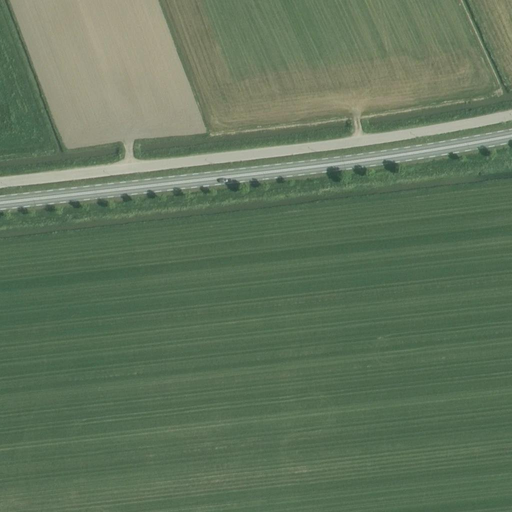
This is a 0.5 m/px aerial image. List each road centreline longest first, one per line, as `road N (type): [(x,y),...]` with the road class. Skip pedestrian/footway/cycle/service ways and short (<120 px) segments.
road 1 (unclassified): [(0,183),(511,115)]
road 2 (primary): [(0,203),(511,137)]
